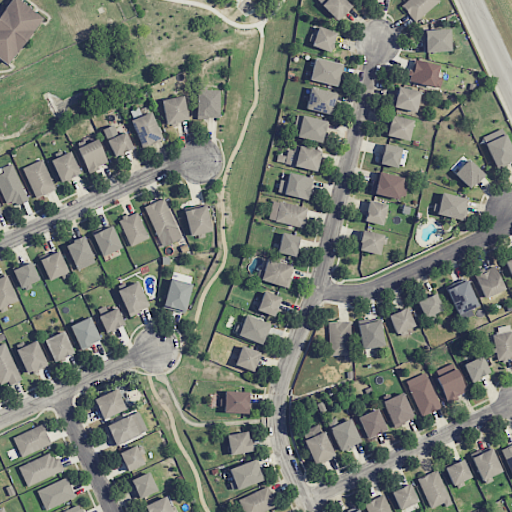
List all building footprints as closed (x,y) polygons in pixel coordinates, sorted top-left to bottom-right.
[(43,18),(20,0),(9,0),(0,12),(0,59),(6,64),(43,18)] [(324,0),(320,4),(336,21),(351,7),(344,0),(324,0)] [(412,21),(440,3),(438,0),(405,0),(401,3),(412,21)] [(311,46),(330,52),(336,33),(317,26),(311,46)] [(449,29),(424,30),(425,52),(450,52),(449,29)] [(336,86),(342,64),(315,57),(309,79),(336,86)] [(409,82),(440,88),(442,78),(437,77),(439,65),(413,60),(409,82)] [(415,112),(421,92),(398,86),(393,106),(415,112)] [(305,109),(331,114),(336,93),(310,87),(305,109)] [(219,90),(197,90),(196,118),(218,118),(219,90)] [(161,100),(167,125),(189,120),(183,95),(161,100)] [(160,141),(153,113),(131,118),(139,146),(160,141)] [(292,136),(322,142),(326,121),(296,115),(292,136)] [(413,119),(390,115),(386,136),(409,141),(413,119)] [(107,141),(114,157),(133,148),(126,132),(107,141)] [(495,167),(511,160),(511,150),(505,134),(484,143),(495,167)] [(108,162),(97,139),(77,148),(88,171),(108,162)] [(284,163),(315,172),(321,152),(289,144),(284,163)] [(397,168),(402,148),(384,144),(379,163),(397,168)] [(60,182),(80,173),(70,151),(50,160),(60,182)] [(35,198),(55,190),(43,159),(23,168),(35,198)] [(453,174),(470,189),(484,174),(468,159),(453,174)] [(2,174),(0,174),(0,190),(4,204),(13,201),(14,206),(26,202),(14,162),(0,167),(2,174)] [(308,200),(314,178),(288,172),(286,181),(280,179),(277,192),(308,200)] [(404,201),(409,181),(377,172),(371,192),(404,201)] [(467,199),(442,192),(435,213),(461,221),(467,199)] [(144,207),(162,247),(182,238),(164,198),(144,207)] [(302,228),(307,208),(273,200),(268,219),(302,228)] [(364,221),(382,225),(387,205),(369,200),(364,221)] [(212,231),(205,205),(184,211),(190,236),(212,231)] [(120,218),(128,246),(147,240),(139,212),(120,218)] [(102,256),(121,248),(112,226),(92,234),(102,256)] [(379,255),(383,235),(362,230),(358,250),(379,255)] [(300,237),(282,232),(277,252),(295,257),(300,237)] [(77,271),(95,262),(83,236),(65,244),(77,271)] [(49,281),(68,272),(59,250),(39,259),(49,281)] [(294,267),(267,258),(260,280),(287,288),(294,267)] [(13,268),(19,287),(38,282),(33,262),(13,268)] [(484,298),(504,290),(496,267),(475,275),(484,298)] [(0,308),(18,300),(6,275),(0,277),(0,308)] [(183,313),(192,284),(171,278),(162,307),(183,313)] [(129,317),(149,308),(137,281),(117,290),(129,317)] [(455,314),(476,308),(468,281),(447,287),(455,314)] [(275,316),(280,296),(262,291),(257,311),(275,316)] [(443,309),(435,293),(417,301),(425,318),(443,309)] [(104,332),(124,326),(118,308),(99,315),(104,332)] [(414,328),(408,308),(388,314),(395,333),(414,328)] [(238,336),(263,344),(269,323),(244,315),(238,336)] [(70,326),(80,349),(100,340),(90,317),(70,326)] [(362,350),(384,345),(379,320),(357,325),(362,350)] [(350,322),(328,322),(329,357),(351,357),(350,322)] [(496,360),(511,358),(511,325),(494,327),(496,360)] [(74,353),(64,331),(44,339),(54,362),(74,353)] [(48,365),(36,340),(15,350),(27,375),(48,365)] [(0,384),(1,387),(21,379),(5,343),(0,345),(0,384)] [(253,372),(260,353),(241,345),(234,365),(253,372)] [(463,364),(471,382),(489,373),(481,356),(463,364)] [(466,393),(456,368),(436,377),(446,402),(466,393)] [(406,381),(421,417),(441,408),(426,372),(406,381)] [(125,410),(118,389),(94,398),(101,419),(125,410)] [(224,413),(247,414),(248,392),(224,391),(224,413)] [(393,426),(414,417),(403,392),(382,402),(393,426)] [(366,439),(386,432),(378,409),(358,416),(366,439)] [(103,425),(112,446),(147,432),(139,412),(103,425)] [(360,442),(351,418),(330,427),(340,451),(360,442)] [(20,456),(51,446),(44,425),(13,436),(20,456)] [(226,435),(230,455),(253,451),(249,431),(226,435)] [(313,465),(334,458),(326,432),(305,439),(313,465)] [(511,444),(501,449),(511,475),(511,444)] [(143,465),(135,445),(119,452),(127,471),(143,465)] [(482,481),(502,471),(491,448),(471,457),(482,481)] [(64,473),(59,457),(51,459),(50,455),(19,465),(25,485),(64,473)] [(236,490),(264,480),(256,459),(228,469),(236,490)] [(471,478),(463,459),(444,467),(452,486),(471,478)] [(450,503),(438,470),(418,478),(430,510),(450,503)] [(130,480),(139,499),(157,491),(149,472),(130,480)] [(74,499),(68,479),(37,488),(44,509),(74,499)] [(418,502),(410,483),(391,492),(399,510),(418,502)] [(243,511),(264,511),(276,509),(270,488),(238,497),(243,511)] [(174,511),(167,495),(144,505),(147,511),(174,511)] [(368,511),(391,511),(385,495),(365,502),(368,511)]
